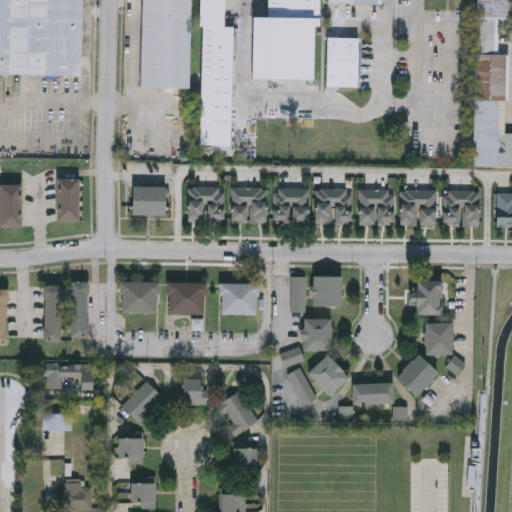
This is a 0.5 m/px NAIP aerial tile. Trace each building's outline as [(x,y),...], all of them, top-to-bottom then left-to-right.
[(0,72),(0,0),(81,0),(80,74),(0,72)] [(141,87),(142,0),(192,0),(191,88),(141,87)] [(202,145),(203,26),(199,26),(199,0),(224,0),(224,25),(233,25),(231,145),(202,145)] [(315,26),(315,78),(251,78),(252,16),(268,16),(268,0),(320,0),(320,26),(315,26)] [(511,165),(473,165),(475,0),(507,0),(507,17),(496,17),(496,52),(506,52),(505,131),(511,131),(511,165)] [(359,87),(328,86),(329,37),(360,38),(359,87)] [(80,178),(80,220),(58,220),(58,178),(80,178)] [(1,226),(1,185),(22,185),(22,226),(1,226)] [(132,215),(132,186),(165,186),(165,215),(132,215)] [(280,221),(280,187),(308,187),(308,221),(280,221)] [(213,189),(179,189),(179,217),(213,217),(213,189)] [(262,219),(262,190),(229,190),(229,219),(262,219)] [(292,311),(292,276),(307,276),(307,311),(292,311)] [(343,276),(343,305),(313,305),(313,276),(343,276)] [(418,280),(442,280),(442,315),(418,315),(418,280)] [(71,337),(71,281),(88,281),(88,337),(71,337)] [(121,313),(121,281),(158,281),(158,313),(121,313)] [(168,313),(168,282),(206,282),(206,313),(168,313)] [(259,314),(221,314),(221,283),(259,283),(259,314)] [(61,285),(61,341),(44,341),(44,285),(61,285)] [(332,318),(332,350),(305,350),(305,318),(332,318)] [(426,323),(453,323),(453,354),(426,354),(426,323)] [(287,366),(282,354),(300,347),(304,359),(287,366)] [(308,374),(327,354),(349,376),(330,396),(308,374)] [(439,374),(418,396),(398,376),(419,354),(439,374)] [(459,374),(448,367),(456,356),(467,363),(459,374)] [(62,377),(62,389),(43,389),(43,363),(81,363),(81,377),(62,377)] [(289,374),(301,367),(319,398),(306,405),(289,374)] [(208,379),(208,403),(182,403),(182,379),(208,379)] [(167,400),(143,425),(124,405),(148,381),(167,400)] [(395,383),(395,403),(353,403),(353,383),(395,383)] [(224,415),(218,406),(240,391),(260,419),(236,435),(230,427),(236,423),(228,412),(224,415)] [(43,430),(43,409),(72,409),(72,430),(43,430)] [(146,438),(146,461),(119,461),(119,438),(146,438)] [(258,447),(258,468),(234,468),(234,447),(258,447)] [(67,478),(53,478),(53,457),(67,457),(67,478)] [(83,487),(94,487),(94,511),(66,511),(66,479),(83,479),(83,487)] [(143,509),(143,504),(132,504),(132,483),(157,483),(157,509),(143,509)] [(246,511),(223,511),(223,486),(246,486),(246,511)]
